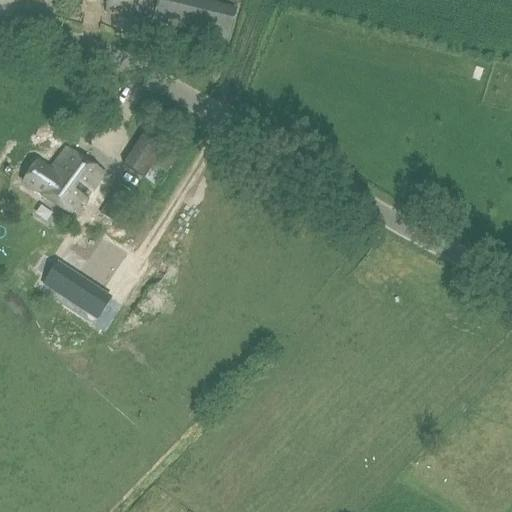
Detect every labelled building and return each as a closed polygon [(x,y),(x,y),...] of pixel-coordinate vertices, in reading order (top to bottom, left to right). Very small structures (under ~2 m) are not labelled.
[(154,0),(105,0),(105,14),(151,17),(154,0)] [(229,11),(188,0),(158,0),(154,17),(223,35),(229,11)] [(85,111),(72,132),(91,144),(104,122),(85,111)] [(142,133),(163,147),(169,137),(149,124),(142,133)] [(163,147),(142,133),(123,164),(154,184),(160,173),(164,175),(176,157),(163,147)] [(77,216),(103,173),(65,151),(52,169),(36,161),(22,184),(77,216)] [(42,283),(96,318),(110,297),(56,262),(42,283)]
